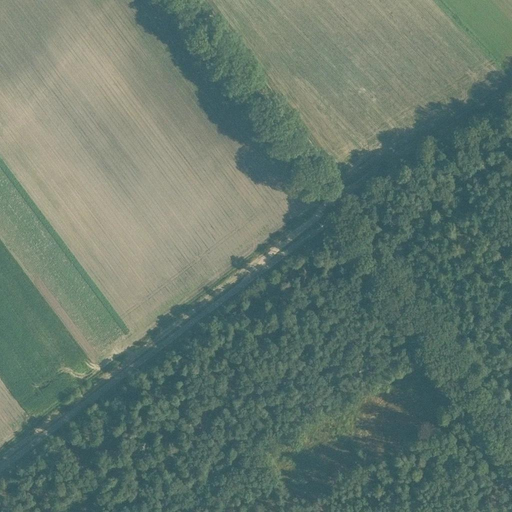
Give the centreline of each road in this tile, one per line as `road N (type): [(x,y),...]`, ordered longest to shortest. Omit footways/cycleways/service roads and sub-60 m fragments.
road 1 (track): [(0,457),(336,199)]
road 2 (track): [(511,433),(341,206)]
road 3 (unclassified): [(341,206),(190,0)]
road 4 (track): [(511,92),(336,199)]
